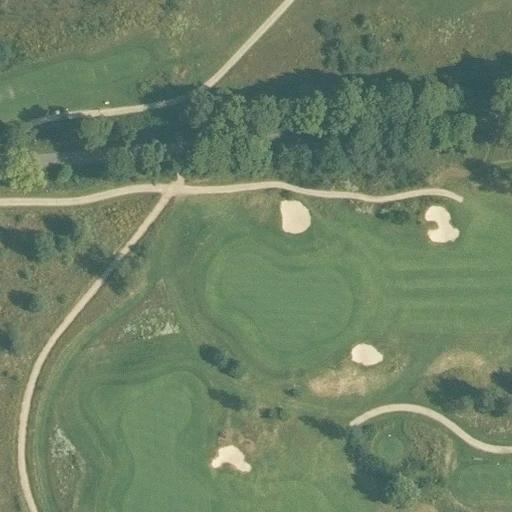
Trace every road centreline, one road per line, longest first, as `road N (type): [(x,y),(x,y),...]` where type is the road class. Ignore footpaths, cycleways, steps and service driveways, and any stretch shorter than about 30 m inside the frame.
road 1 (unclassified): [(0,164),(511,120)]
road 2 (track): [(0,202),(85,200),(143,186),(273,184),(369,200),(430,191),(460,197)]
road 3 (track): [(0,137),(40,120),(189,96),(289,0)]
